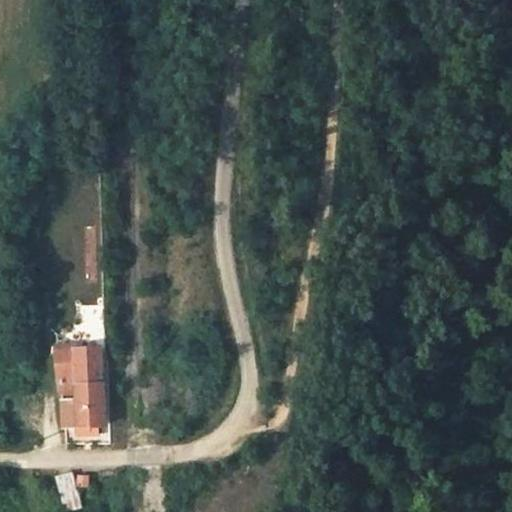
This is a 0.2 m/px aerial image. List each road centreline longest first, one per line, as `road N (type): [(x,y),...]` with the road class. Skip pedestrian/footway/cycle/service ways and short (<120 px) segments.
road 1 (unclassified): [(250,0),(221,226),(248,386),(239,419),(214,441),(137,456)]
road 2 (track): [(137,456),(0,459)]
